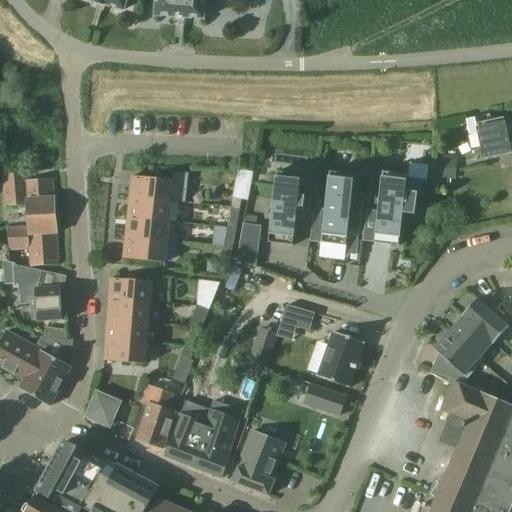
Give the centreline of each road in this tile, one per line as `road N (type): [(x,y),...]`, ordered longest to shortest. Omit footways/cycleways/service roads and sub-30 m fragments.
road 1 (unclassified): [(511,46),(319,64),(74,50)]
road 2 (residential): [(62,425),(86,361),(69,80),(74,50)]
road 3 (unclassified): [(260,511),(62,425)]
road 4 (residential): [(331,511),(410,317)]
road 5 (residential): [(410,317),(439,276),(511,250)]
road 6 (residential): [(299,271),(314,287),(410,317)]
